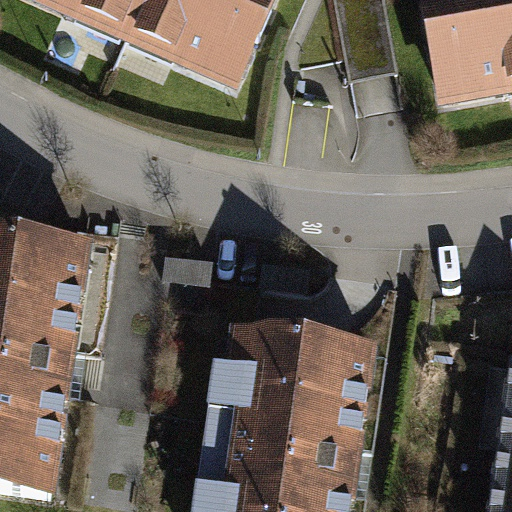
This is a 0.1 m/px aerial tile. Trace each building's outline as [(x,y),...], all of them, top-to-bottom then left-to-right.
[(0,0),(0,5),(232,109),(280,0),(0,0)] [(339,0),(345,81),(400,77),(394,0),(339,0)] [(511,0),(418,0),(440,121),(511,107),(511,0)] [(59,511),(94,261),(0,247),(0,511),(6,511),(59,511)] [(357,511),(380,353),(231,332),(206,511),(357,511)] [(511,511),(511,360),(510,360),(507,375),(496,374),(485,461),(496,463),(489,511),(511,511)]
